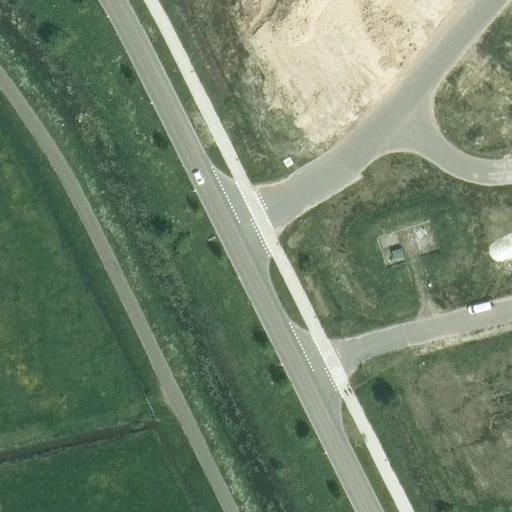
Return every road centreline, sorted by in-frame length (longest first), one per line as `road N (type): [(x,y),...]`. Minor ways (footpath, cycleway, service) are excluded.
road 1 (unclassified): [(232,511),(76,192),(0,75)]
road 2 (secondary): [(229,231),(111,0)]
road 3 (unclassified): [(301,374),(511,314)]
road 4 (unclassified): [(229,231),(365,150),(392,123)]
road 5 (secondary): [(301,374),(229,231)]
road 6 (unclassified): [(392,123),(494,0)]
road 7 (secondary): [(368,511),(301,374)]
road 8 (unclassified): [(392,123),(469,171),(511,171)]
